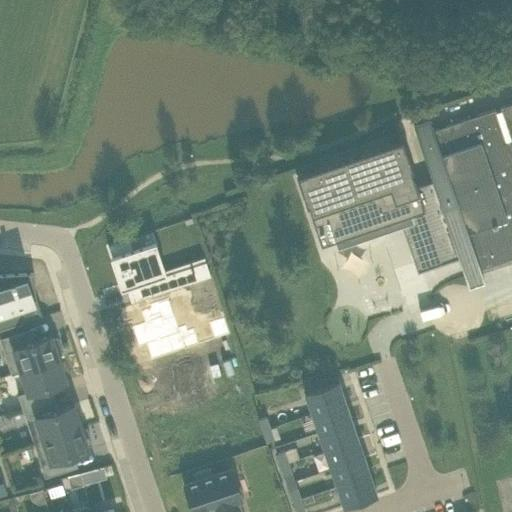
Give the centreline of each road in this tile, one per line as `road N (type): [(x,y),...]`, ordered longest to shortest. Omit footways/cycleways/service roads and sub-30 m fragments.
road 1 (residential): [(154,511),(67,247),(43,231),(0,227)]
road 2 (residential): [(386,364),(430,484),(349,511)]
